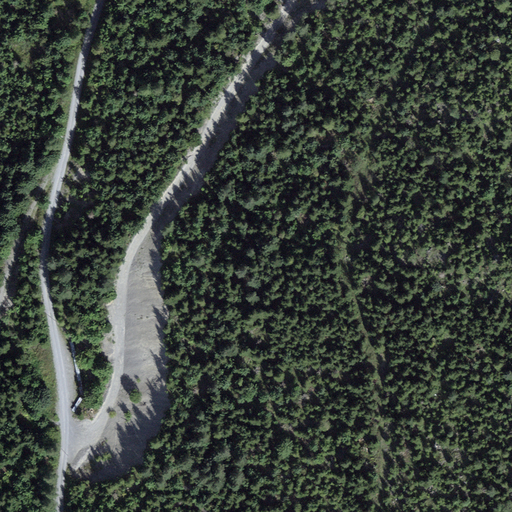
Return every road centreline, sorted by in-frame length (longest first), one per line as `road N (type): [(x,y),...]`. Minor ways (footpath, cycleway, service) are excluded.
road 1 (track): [(64,440),(82,442),(100,430),(122,372),(125,266),(292,0)]
road 2 (track): [(61,511),(63,391),(44,261),(98,0)]
road 3 (track): [(64,157),(41,184),(0,303)]
